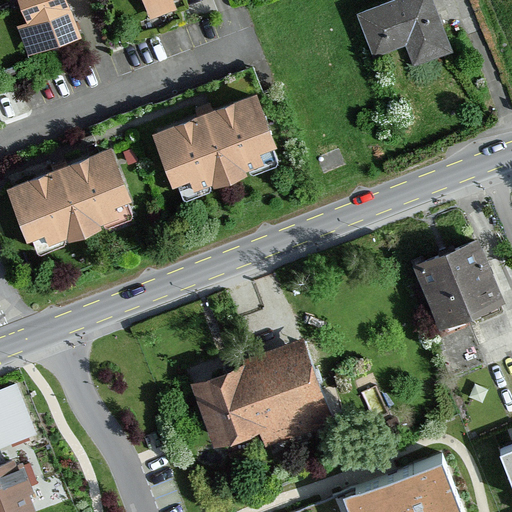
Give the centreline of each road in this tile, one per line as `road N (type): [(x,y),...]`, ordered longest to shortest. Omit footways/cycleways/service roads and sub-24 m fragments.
road 1 (tertiary): [(511,153),(53,326)]
road 2 (residential): [(0,140),(238,49),(219,0)]
road 3 (residential): [(142,511),(53,326)]
